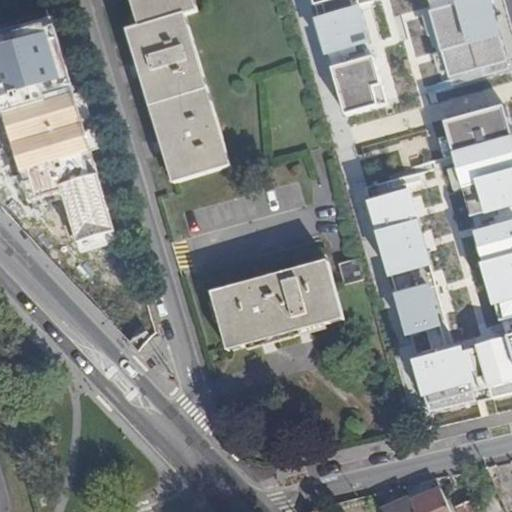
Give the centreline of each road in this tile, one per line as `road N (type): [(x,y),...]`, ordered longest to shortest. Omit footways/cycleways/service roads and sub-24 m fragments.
road 1 (unclassified): [(165,432),(182,407),(183,373),(71,0)]
road 2 (residential): [(511,442),(232,506)]
road 3 (primary): [(0,258),(165,432)]
